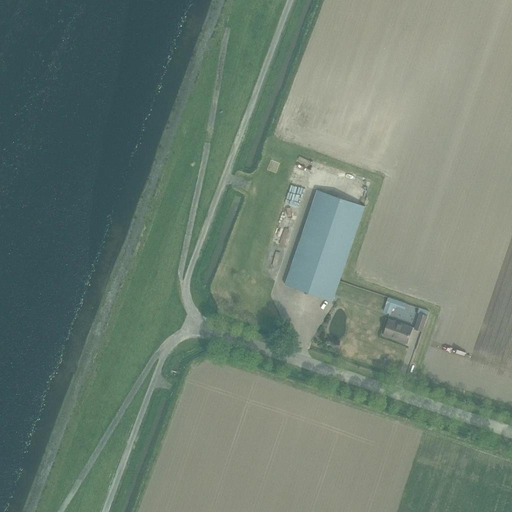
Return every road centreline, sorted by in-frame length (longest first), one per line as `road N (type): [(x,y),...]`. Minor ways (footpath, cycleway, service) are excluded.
road 1 (unclassified): [(511,432),(215,333)]
road 2 (track): [(106,511),(163,359)]
